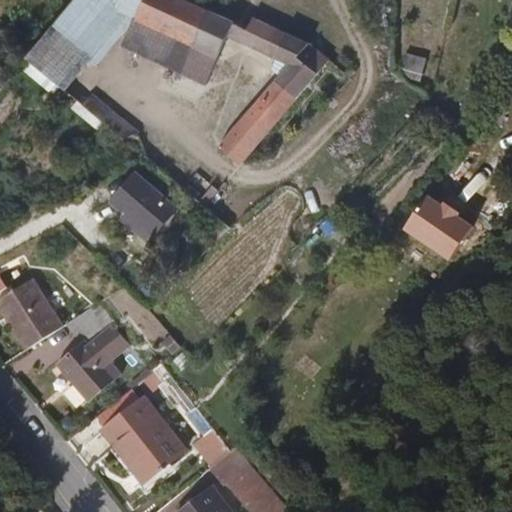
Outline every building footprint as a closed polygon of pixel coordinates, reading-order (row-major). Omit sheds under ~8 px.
[(89,64),(140,0),(73,0),(49,29),(77,53),(89,64)] [(328,65),(310,49),(251,21),(245,32),(179,0),(144,0),(134,21),(177,43),(164,69),(201,88),(226,39),(286,70),(230,133),(225,130),(219,137),(223,142),(217,148),(240,167),(328,65)] [(164,69),(177,43),(134,21),(121,48),(164,69)] [(24,60),(51,83),(77,53),(49,29),(24,60)] [(51,83),(65,95),(89,64),(77,53),(51,83)] [(401,84),(421,87),(424,72),(404,68),(401,84)] [(469,117),(480,121),(487,97),(476,96),(469,117)] [(479,125),(504,133),(511,107),(511,104),(487,97),(480,121),(479,125)] [(93,119),(103,109),(90,98),(80,108),(93,119)] [(121,143),(135,136),(103,109),(93,119),(121,143)] [(152,240),(177,214),(137,179),(113,204),(129,219),(152,240)] [(196,205),(203,211),(217,194),(210,188),(196,205)] [(478,231),(464,223),(473,208),(460,200),(451,215),(432,204),(416,232),(427,239),(425,243),(459,263),(478,231)] [(148,245),(152,240),(129,219),(124,224),(148,245)] [(0,290),(9,287),(0,268),(0,290)] [(0,322),(19,353),(57,329),(28,281),(0,298),(0,322)] [(119,360),(135,348),(99,304),(71,321),(83,337),(56,357),(89,401),(128,372),(119,360)] [(176,469),(170,461),(188,447),(149,395),(107,427),(131,458),(125,463),(147,491),(176,469)] [(207,463),(229,452),(218,429),(195,441),(207,463)] [(214,469),(243,497),(264,474),(236,447),(214,469)] [(230,511),(212,488),(177,511),(230,511)]
